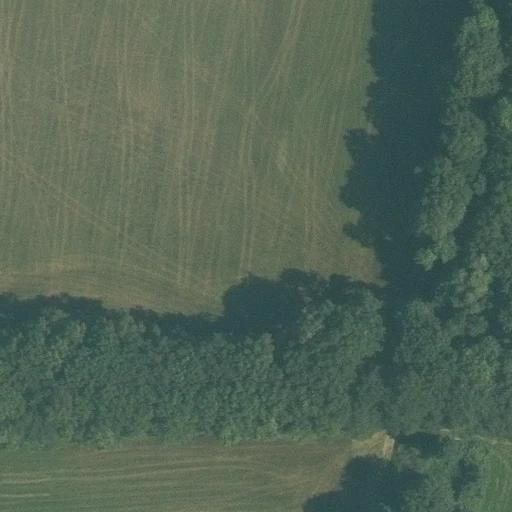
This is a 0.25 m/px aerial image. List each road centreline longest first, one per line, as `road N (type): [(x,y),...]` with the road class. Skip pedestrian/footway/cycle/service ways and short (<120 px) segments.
road 1 (track): [(503,0),(431,300),(395,384)]
road 2 (track): [(0,382),(395,384)]
road 3 (track): [(395,384),(371,511)]
